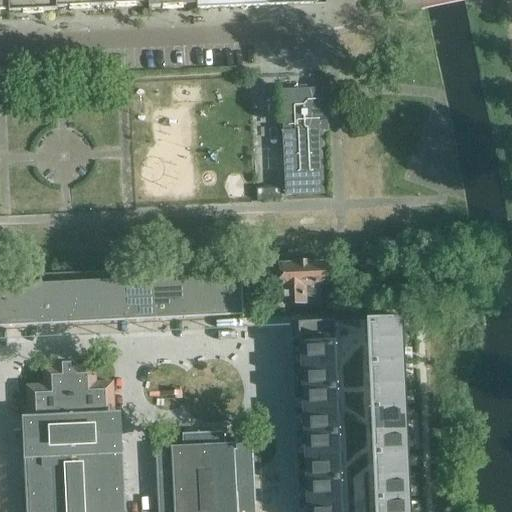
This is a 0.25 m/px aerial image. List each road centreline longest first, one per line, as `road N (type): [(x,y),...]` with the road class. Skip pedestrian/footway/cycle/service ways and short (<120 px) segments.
road 1 (residential): [(0,45),(329,32)]
road 2 (residential): [(0,348),(240,341)]
